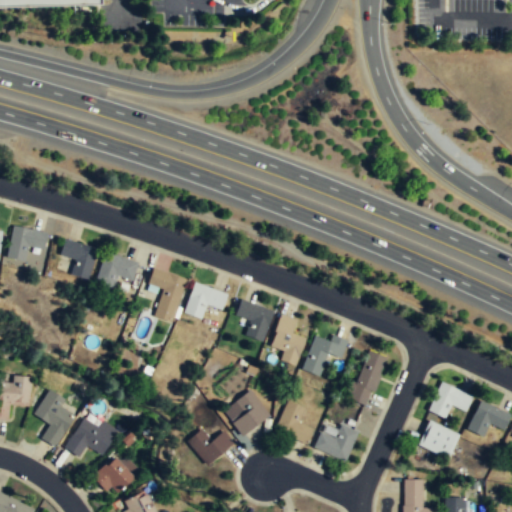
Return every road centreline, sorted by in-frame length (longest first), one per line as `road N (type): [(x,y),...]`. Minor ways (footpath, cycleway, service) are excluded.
road 1 (motorway): [(0,110),(274,203),(511,304)]
road 2 (motorway): [(511,264),(244,155),(0,76)]
road 3 (residential): [(0,185),(150,230),(427,339)]
road 4 (motorway): [(329,0),(283,60),(203,93),(146,89),(0,52)]
road 5 (motorway): [(492,201),(426,155),(402,124),(375,67),(369,0)]
road 6 (residential): [(357,511),(356,496),(427,339)]
